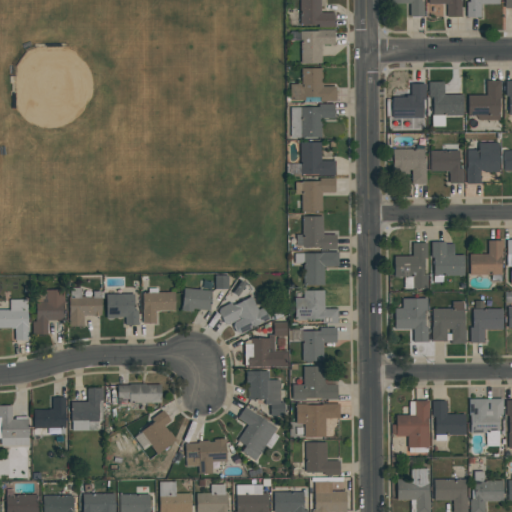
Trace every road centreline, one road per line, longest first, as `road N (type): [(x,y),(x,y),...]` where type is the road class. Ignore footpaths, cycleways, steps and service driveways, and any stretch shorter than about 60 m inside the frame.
road 1 (residential): [(365,0),(370,511)]
road 2 (residential): [(368,215),(511,214),(370,378)]
road 3 (residential): [(0,373),(90,355),(176,355),(194,359),(206,394)]
road 4 (residential): [(366,52),(511,50)]
